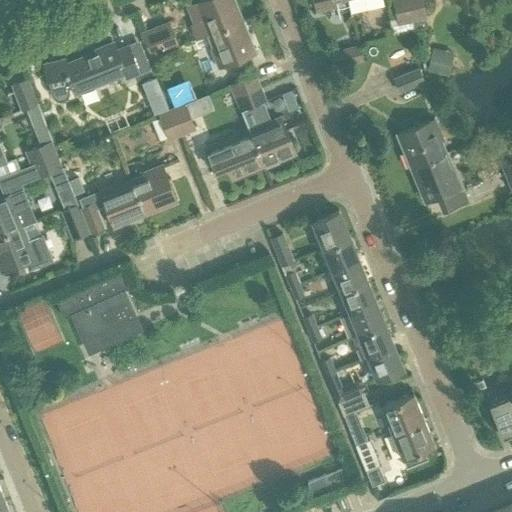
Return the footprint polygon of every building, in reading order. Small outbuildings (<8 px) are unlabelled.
[(208,35),(242,21),(233,0),(203,0),(188,6),(194,23),(190,24),(196,38),(208,34),(208,35)] [(333,0),(314,0),(317,11),(335,7),(333,0)] [(366,8),(364,0),(348,0),(351,11),(366,8)] [(392,33),(414,28),(407,0),(394,0),(398,18),(389,20),(392,33)] [(407,0),(414,28),(427,25),(425,17),(426,17),(422,0),(407,0)] [(242,21),(208,35),(213,48),(211,49),(218,66),(254,52),(242,21)] [(165,52),(178,47),(168,22),(155,27),(165,52)] [(152,58),(165,52),(155,27),(142,32),(152,58)] [(68,87),(72,86),(75,93),(123,74),(125,78),(139,73),(128,46),(115,51),(112,43),(82,55),(83,57),(66,64),(65,59),(43,63),(50,92),(51,95),(52,97),(54,98),(56,99),(58,100),(60,100),(64,100),(65,99),(67,97),(68,96),(69,92),(69,89),(68,87)] [(333,66),(363,59),(360,45),(329,52),(333,66)] [(400,91),(425,81),(419,68),(394,78),(400,91)] [(234,98),(260,88),(254,74),(228,84),(234,98)] [(155,77),(141,82),(154,113),(167,107),(155,77)] [(22,110),(36,104),(26,79),(12,85),(22,110)] [(260,88),(234,98),(239,110),(241,110),(249,132),(263,166),(294,153),(280,118),(270,122),(262,101),(265,100),(260,88)] [(182,135),(196,129),(185,102),(171,107),(182,135)] [(168,140),(182,135),(171,107),(157,113),(168,140)] [(411,167),(445,153),(439,139),(442,138),(434,119),(398,133),(411,167)] [(217,143),(204,148),(214,172),(226,167),(231,178),(263,166),(249,132),(236,138),(235,136),(217,143)] [(51,139),(24,151),(30,164),(30,165),(41,161),(57,154),(51,139)] [(0,176),(19,168),(15,157),(7,161),(0,144),(0,176)] [(468,197),(455,165),(451,166),(445,153),(411,167),(425,200),(437,195),(442,207),(468,197)] [(19,168),(0,176),(0,187),(4,197),(6,196),(22,189),(23,189),(21,184),(35,178),(63,167),(57,154),(41,161),(30,165),(30,164),(19,168)] [(511,193),(511,159),(500,165),(511,193)] [(144,213),(176,201),(162,165),(143,173),(144,175),(131,180),(144,213)] [(98,191),(79,199),(82,206),(93,201),(96,208),(104,205),(113,226),(144,213),(131,180),(117,186),(116,184),(98,191)] [(4,197),(0,198),(0,235),(22,227),(21,226),(35,221),(28,203),(22,189),(6,196),(4,197)] [(82,206),(80,206),(90,231),(103,226),(96,208),(93,201),(82,206)] [(76,204),(62,209),(73,238),(87,232),(76,204)] [(322,248),(349,237),(338,210),(311,221),(322,248)] [(22,227),(0,235),(0,263),(2,268),(1,270),(0,270),(0,271),(24,262),(26,261),(29,268),(51,260),(40,234),(27,240),(22,227)] [(281,265),(293,260),(282,233),(270,238),(281,265)] [(331,270),(358,259),(349,237),(322,248),(331,270)] [(340,292),(367,281),(358,259),(331,270),(340,292)] [(290,287),(300,283),(295,271),(285,275),(290,287)] [(121,292),(128,289),(120,272),(56,300),(63,317),(74,312),(90,348),(137,327),(121,292)] [(349,314),(376,303),(367,281),(340,292),(349,314)] [(295,298),(304,294),(300,283),(290,287),(295,298)] [(358,335),(385,324),(376,303),(349,314),(358,335)] [(308,331),(318,327),(312,314),(303,318),(308,331)] [(367,356),(394,345),(385,324),(358,335),(362,346),(355,349),(359,359),(366,356),(367,356)] [(312,341),(322,337),(318,327),(308,331),(312,341)] [(394,345),(367,356),(376,379),(403,368),(394,345)] [(330,357),(320,361),(326,373),(335,369),(330,357)] [(335,369),(326,373),(339,405),(364,395),(363,392),(362,392),(357,379),(342,385),(335,369)] [(391,431),(423,418),(413,392),(380,405),(391,431)] [(364,395),(339,405),(343,416),(343,415),(368,405),(364,395)] [(511,432),(511,405),(508,395),(488,402),(502,436),(511,432)] [(423,418),(391,431),(401,455),(401,456),(406,467),(427,458),(423,447),(434,443),(423,418)] [(365,471),(379,465),(369,440),(355,445),(365,471)]
